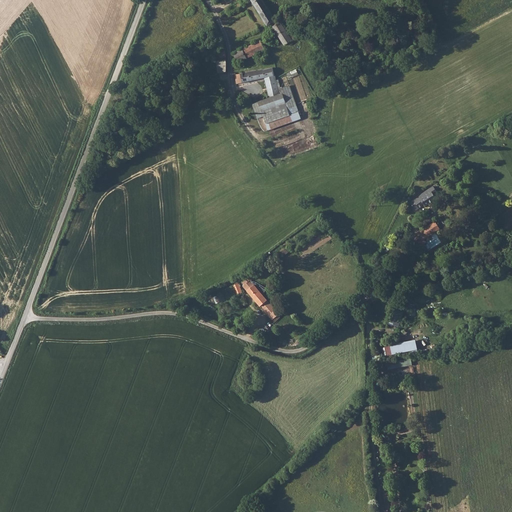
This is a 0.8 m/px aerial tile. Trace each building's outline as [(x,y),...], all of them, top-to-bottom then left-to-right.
[(241,0),(228,9),(230,13),(244,4),(241,0)] [(252,0),(269,24),(272,22),(277,20),(264,0),(252,0)] [(277,20),(272,22),(285,44),(289,42),(291,45),(295,43),(292,39),(298,36),(291,25),(286,28),(280,18),(277,20)] [(262,39),(235,52),(239,61),(252,55),(255,61),(258,61),(258,60),(262,57),(260,54),(257,56),(257,52),(266,48),(262,39)] [(221,60),(218,61),(219,72),(227,71),(227,59),(221,60)] [(273,67),(235,74),(237,84),(265,78),(269,98),(280,93),(276,80),(273,67)] [(269,98),(258,102),(269,130),(293,122),(291,115),(282,93),(280,93),(269,98)] [(423,194),(414,200),(417,205),(419,208),(425,204),(426,205),(437,199),(435,195),(438,193),(434,186),(422,193),(423,194)] [(436,222),(416,234),(421,242),(441,230),(436,222)] [(250,275),(249,276),(243,282),(245,284),(244,285),(271,317),(275,321),(280,316),(274,312),(276,310),(263,294),(266,289),(260,285),(252,282),(250,279),(252,278),(252,277),(251,276),(250,275)] [(239,283),(233,285),(238,295),(243,292),(239,283)] [(399,326),(405,312),(394,308),(389,323),(399,326)] [(393,354),(418,349),(417,339),(391,344),(393,354)] [(391,346),(383,347),(385,357),(393,355),(391,346)]
